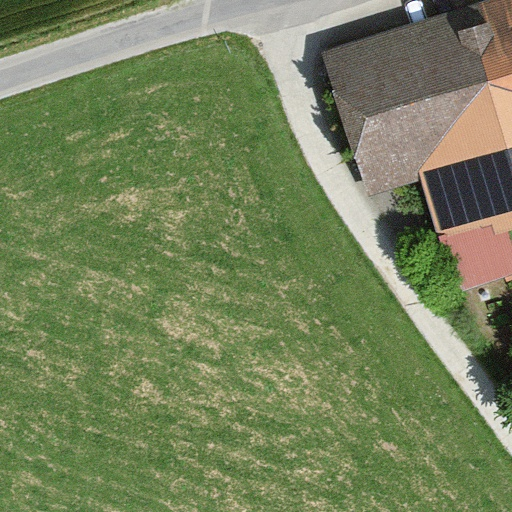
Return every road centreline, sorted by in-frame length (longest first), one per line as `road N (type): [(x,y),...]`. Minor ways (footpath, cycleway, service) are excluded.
road 1 (track): [(511,432),(323,165),(278,0)]
road 2 (unclassified): [(0,81),(259,0)]
